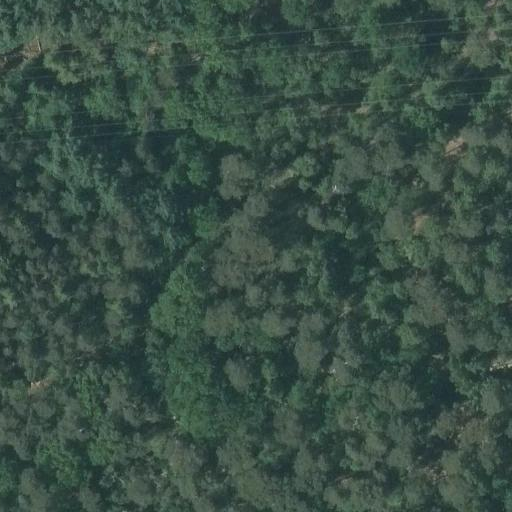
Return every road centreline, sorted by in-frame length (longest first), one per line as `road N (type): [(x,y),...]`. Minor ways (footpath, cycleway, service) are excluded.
road 1 (track): [(511,368),(0,451)]
road 2 (track): [(167,422),(190,0)]
